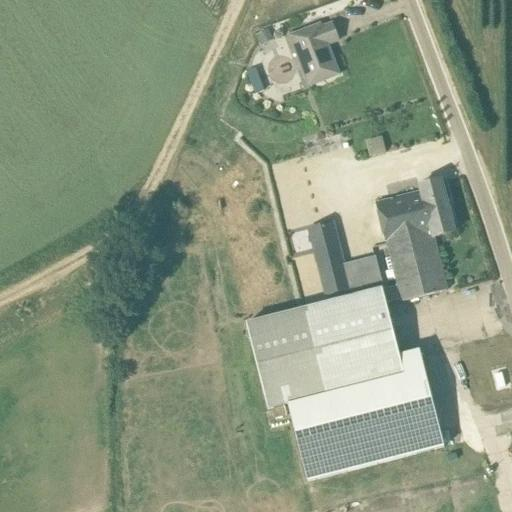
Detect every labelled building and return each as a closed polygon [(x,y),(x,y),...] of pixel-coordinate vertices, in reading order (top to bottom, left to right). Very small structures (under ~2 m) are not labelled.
[(340,75),(329,46),(339,42),(333,24),(322,28),(321,25),(290,37),(309,87),(340,75)] [(268,29),(256,36),(262,46),(274,40),(268,29)] [(246,72),(255,95),(264,92),(255,69),(246,72)] [(433,239),(436,238),(456,233),(442,180),(420,186),(421,191),(433,239)] [(433,239),(421,191),(376,204),(386,243),(397,286),(383,289),(246,324),(269,411),(288,406),(308,484),(445,449),(419,351),(400,356),(387,304),(400,301),(401,303),(449,291),(436,238),(433,239)] [(327,298),(382,284),(376,259),(345,267),(334,224),(310,230),(327,298)]
